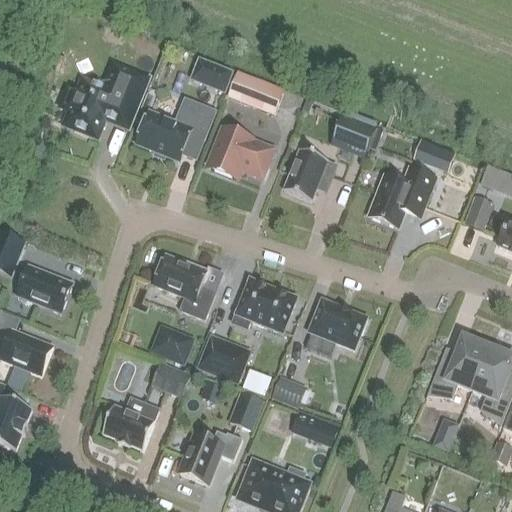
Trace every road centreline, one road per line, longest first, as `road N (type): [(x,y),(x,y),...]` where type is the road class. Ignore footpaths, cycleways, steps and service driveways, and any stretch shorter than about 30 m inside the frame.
road 1 (residential): [(138,216),(429,303),(443,276),(511,303)]
road 2 (residential): [(138,216),(58,473)]
road 3 (unknown): [(250,250),(300,113)]
